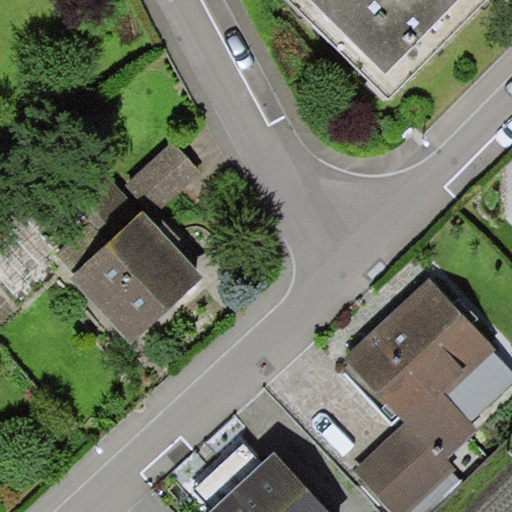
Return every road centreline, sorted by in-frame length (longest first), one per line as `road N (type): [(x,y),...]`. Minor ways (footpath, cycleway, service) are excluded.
road 1 (residential): [(357,257),(79,511)]
road 2 (residential): [(357,257),(283,181),(188,0)]
road 3 (residential): [(511,102),(357,257)]
